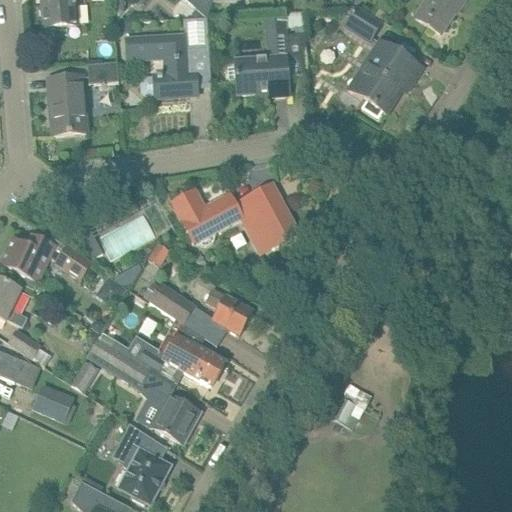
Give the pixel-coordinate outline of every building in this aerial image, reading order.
[(41,0),(44,30),(64,29),(76,28),(73,0),(41,0)] [(122,0),(113,0),(115,14),(124,14),(122,0)] [(182,0),(196,12),(205,19),(210,5),(211,0),(182,0)] [(465,0),(428,0),(415,20),(440,36),(457,10),(458,11),(465,0)] [(370,43),(381,26),(355,10),(345,27),(370,43)] [(196,12),(193,16),(193,20),(205,19),(196,12)] [(289,98),(287,78),(307,77),(303,14),(280,15),(282,39),(276,39),(277,55),(272,56),(269,61),(234,63),(236,98),(270,95),(271,99),(289,98)] [(185,37),(125,41),(126,61),(168,59),(170,78),(153,79),(153,80),(144,80),(140,84),(140,96),(145,100),(154,99),(197,97),(197,88),(209,88),(209,91),(211,91),(209,71),(208,50),(206,21),(192,22),(184,23),(185,37)] [(131,24),(117,25),(118,36),(132,35),(131,24)] [(420,70),(404,59),(379,43),(347,92),(385,116),(407,82),(411,85),(420,70)] [(89,88),(118,85),(116,65),(87,68),(89,88)] [(85,135),(84,116),(81,80),(48,82),(53,138),(85,135)] [(241,219),(251,239),(261,256),(273,250),(274,251),(278,249),(277,247),(298,236),(271,187),(245,201),(246,201),(235,207),(229,197),(208,208),(207,207),(203,209),(194,193),(172,205),(181,223),(193,245),(241,219)] [(109,259),(155,240),(145,215),(99,233),(109,259)] [(102,256),(96,245),(86,227),(74,234),(90,263),(102,256)] [(2,255),(0,258),(0,262),(1,265),(0,267),(18,277),(21,278),(17,285),(31,291),(34,293),(37,287),(38,287),(40,284),(49,263),(81,284),(92,268),(56,243),(52,249),(47,246),(31,238),(25,249),(12,243),(6,254),(2,255)] [(158,245),(147,261),(159,269),(170,253),(158,245)] [(141,272),(138,267),(112,281),(122,288),(132,286),(141,272)] [(20,294),(11,290),(0,284),(0,322),(5,324),(6,322),(21,330),(26,320),(11,312),(20,294)] [(196,310),(161,286),(159,289),(152,285),(142,300),(148,304),(148,305),(168,318),(184,329),(196,310)] [(252,314),(235,304),(212,292),(206,304),(218,312),(212,324),(238,339),(252,314)] [(93,324),(89,329),(98,335),(104,326),(99,322),(93,324)] [(33,362),(39,352),(40,351),(15,334),(8,346),(33,362)] [(88,334),(85,339),(87,345),(92,349),(98,339),(88,334)] [(128,352),(124,358),(149,374),(150,373),(177,389),(185,376),(193,380),(211,390),(225,364),(207,355),(200,351),(187,344),(176,338),(166,356),(135,339),(128,352)] [(138,392),(149,374),(124,358),(111,350),(113,348),(99,339),(87,360),(138,392)] [(39,352),(33,362),(44,369),(50,360),(39,352)] [(0,379),(12,384),(30,391),(39,370),(21,363),(0,354),(0,379)] [(68,388),(82,396),(87,390),(97,373),(82,364),(68,388)] [(34,411),(33,414),(62,426),(63,425),(72,403),(72,401),(43,389),(41,395),(34,411)] [(341,390),(329,412),(350,422),(361,401),(341,390)] [(199,416),(170,400),(153,431),(182,446),(199,416)] [(166,451),(128,431),(111,463),(127,473),(118,490),(132,498),(131,500),(144,507),(145,505),(150,507),(170,469),(159,464),(166,451)] [(122,511),(125,508),(82,485),(81,485),(70,504),(78,511),(122,511)]
